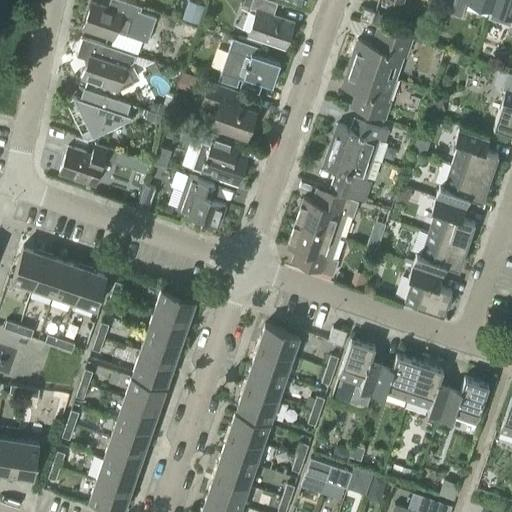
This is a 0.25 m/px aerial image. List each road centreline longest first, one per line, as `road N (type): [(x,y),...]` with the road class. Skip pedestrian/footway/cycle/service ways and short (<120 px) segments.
road 1 (residential): [(245,264),(15,185),(53,0)]
road 2 (residential): [(245,264),(336,0)]
road 3 (residential): [(165,511),(245,264)]
road 4 (residential): [(463,341),(245,264)]
road 5 (residential): [(463,341),(511,192)]
